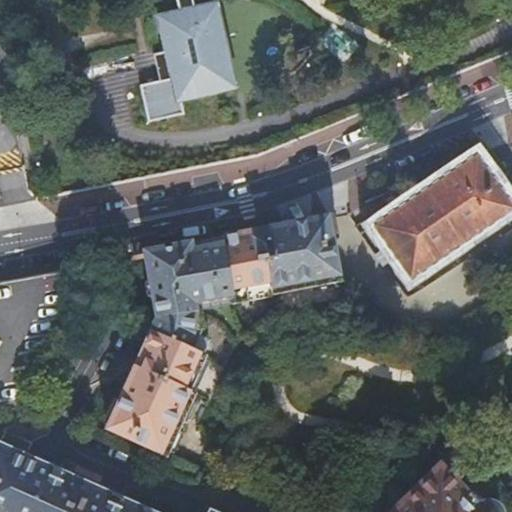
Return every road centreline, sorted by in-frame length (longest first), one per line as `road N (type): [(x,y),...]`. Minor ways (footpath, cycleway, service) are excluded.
road 1 (residential): [(258,511),(107,472),(61,440),(58,424),(72,388),(111,317),(114,228)]
road 2 (tertiary): [(511,97),(317,175),(114,228)]
